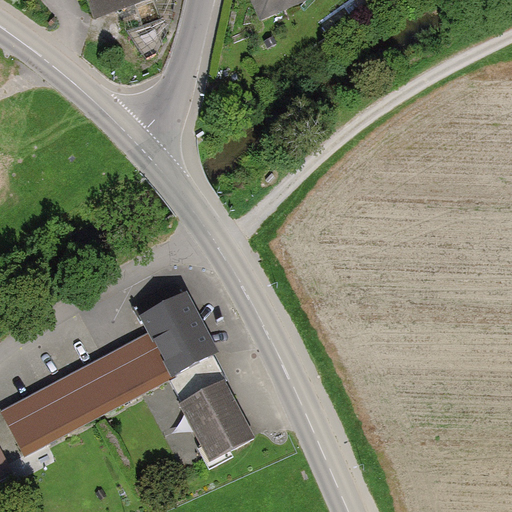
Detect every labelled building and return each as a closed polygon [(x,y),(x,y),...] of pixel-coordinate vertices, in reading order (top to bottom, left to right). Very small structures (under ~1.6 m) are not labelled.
[(93,0),(100,15),(138,0),(93,0)] [(301,0),(251,0),(262,24),(304,5),(301,0)] [(159,339),(182,382),(228,358),(200,304),(153,328),(159,339)] [(10,417),(33,460),(182,382),(159,339),(10,417)] [(235,383),(190,407),(224,472),(270,448),(235,383)] [(0,491),(15,486),(0,448),(0,491)]
